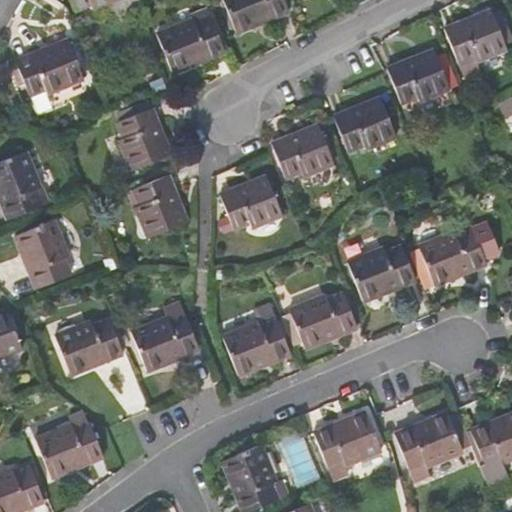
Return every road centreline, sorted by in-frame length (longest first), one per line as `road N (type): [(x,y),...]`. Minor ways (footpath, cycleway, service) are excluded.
road 1 (residential): [(455,348),(415,348),(203,437),(165,463)]
road 2 (residential): [(221,124),(231,97),(256,79),(411,0)]
